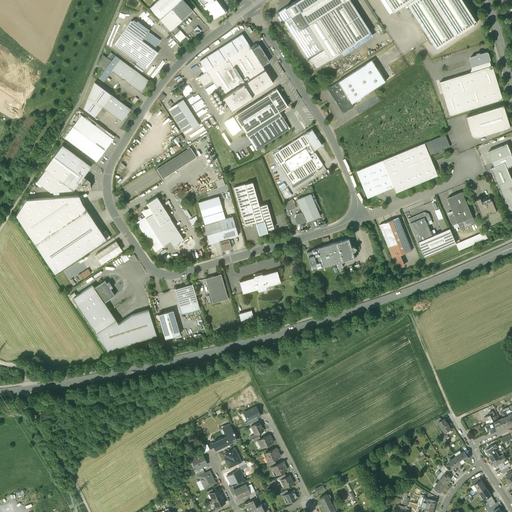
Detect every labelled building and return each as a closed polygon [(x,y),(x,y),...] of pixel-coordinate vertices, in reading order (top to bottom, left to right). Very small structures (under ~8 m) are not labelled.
[(157,0),(149,8),(160,19),(181,0),(157,0)] [(183,0),(181,0),(160,19),(164,24),(170,31),(192,11),(183,0)] [(198,0),(200,2),(200,3),(202,5),(203,6),(204,5),(205,7),(204,7),(205,8),(214,18),(217,15),(217,16),(221,13),(222,14),(223,14),(225,14),(226,13),(226,11),(226,10),(224,9),(223,9),(222,9),(215,0),(214,1),(213,0),(198,0)] [(296,0),(277,13),(313,70),(371,33),(349,0),(296,0)] [(384,0),(392,12),(407,2),(435,48),(476,23),(461,0),(384,0)] [(160,40),(150,33),(144,42),(142,40),(148,32),(134,21),(131,21),(126,28),(113,45),(138,62),(145,68),(146,69),(158,52),(154,49),(160,40)] [(170,31),(164,24),(161,26),(167,33),(170,31)] [(198,26),(194,30),(198,34),(202,30),(198,26)] [(175,35),(181,41),(187,36),(181,29),(175,35)] [(198,77),(203,86),(212,80),(219,91),(228,106),(223,110),(225,113),(228,110),(230,109),(231,110),(273,83),(262,66),(269,61),(259,44),(252,49),(242,34),(209,55),(199,61),(200,62),(206,72),(200,75),(198,77)] [(411,52),(405,55),(410,66),(417,63),(411,52)] [(487,52),(481,54),(479,53),(477,53),(476,55),(471,57),(470,59),(472,67),(474,67),(475,71),(440,82),(450,115),(503,99),(493,66),(491,66),(490,62),(491,60),(489,53),(487,52)] [(149,81),(115,56),(99,78),(103,82),(111,71),(140,92),(149,81)] [(372,60),(327,89),(343,114),(354,107),(352,105),(355,103),(354,101),(386,81),(372,60)] [(145,68),(138,62),(135,66),(142,72),(145,68)] [(391,66),(385,67),(388,78),(394,76),(391,66)] [(101,107),(110,95),(93,83),(82,109),(93,117),(101,107)] [(190,85),(185,87),(188,95),(194,92),(190,85)] [(277,89),(234,116),(245,133),(279,112),(288,106),(277,89)] [(199,92),(188,98),(192,105),(196,103),(199,107),(196,108),(198,113),(208,108),(199,92)] [(130,109),(110,95),(101,107),(121,122),(130,109)] [(183,99),(170,107),(186,133),(199,125),(183,99)] [(504,105),(467,117),(467,118),(472,133),(477,131),(479,137),(511,127),(504,105)] [(186,133),(170,107),(169,109),(185,134),(186,133)] [(290,128),(279,112),(245,133),(256,150),(290,128)] [(81,115),(64,138),(97,162),(113,139),(81,115)] [(234,116),(225,121),(233,135),(242,129),(234,116)] [(312,129),(273,154),(292,185),(323,165),(314,150),(322,145),(312,129)] [(445,135),(425,143),(430,155),(450,147),(445,135)] [(171,148),(174,153),(182,147),(179,142),(181,141),(178,136),(174,139),(177,144),(171,148)] [(425,143),(383,160),(394,187),(396,192),(438,175),(430,155),(425,143)] [(62,144),(44,169),(45,169),(37,181),(51,191),(73,190),(75,187),(83,176),(91,165),(62,144)] [(507,144),(488,151),(492,161),(511,153),(507,144)] [(190,147),(156,169),(162,179),(196,157),(190,147)] [(511,157),(511,153),(492,161),(494,167),(505,162),(507,168),(511,166),(511,157)] [(383,160),(357,171),(368,198),(374,195),(375,191),(378,193),(394,187),(383,160)] [(494,167),(490,168),(497,185),(511,179),(507,168),(505,162),(494,167)] [(153,169),(143,174),(145,177),(154,172),(153,169)] [(132,172),(122,181),(123,183),(133,174),(132,172)] [(314,172),(311,173),(317,182),(324,178),(321,173),(316,176),(314,172)] [(83,176),(75,187),(78,189),(90,188),(89,181),(83,176)] [(511,179),(497,185),(509,213),(511,211),(511,192),(510,188),(511,187),(511,179)] [(252,182),(233,187),(244,226),(256,222),(258,229),(265,227),(266,230),(274,228),(267,204),(259,206),(252,182)] [(462,192),(447,198),(453,212),(458,223),(461,230),(475,223),(462,192)] [(310,194),(297,199),(302,212),(306,221),(306,222),(320,216),(310,194)] [(79,195),(26,200),(16,216),(35,244),(87,210),(82,203),(79,195)] [(157,196),(146,203),(152,213),(145,218),(144,217),(136,222),(155,252),(163,246),(163,245),(170,241),(173,246),(183,240),(170,218),(157,196)] [(204,224),(225,218),(218,197),(197,203),(204,224)] [(490,198),(485,200),(485,199),(482,200),(483,201),(482,201),(481,198),(475,200),(482,216),(487,214),(487,213),(491,211),(492,213),(497,211),(492,199),(491,200),(490,198)] [(292,199),(284,204),(287,211),(296,208),(292,199)] [(87,210),(35,244),(54,273),(106,239),(87,210)] [(302,212),(295,215),(294,217),(297,223),(299,224),(306,221),(302,212)] [(424,212),(408,219),(418,242),(433,236),(427,222),(431,220),(429,214),(424,212)] [(453,212),(448,214),(453,225),(458,223),(453,212)] [(225,218),(204,224),(209,244),(238,235),(232,216),(225,218)] [(398,218),(380,225),(393,259),(393,258),(399,256),(412,251),(398,218)] [(450,228),(433,236),(418,242),(424,256),(456,242),(450,228)] [(484,232),(457,244),(459,250),(487,238),(484,232)] [(350,239),(336,242),(342,262),(355,258),(353,252),(356,251),(358,248),(355,246),(352,247),(350,239)] [(116,241),(95,255),(100,263),(121,249),(116,241)] [(336,242),(312,250),(317,269),(342,262),(336,242)] [(399,256),(393,258),(397,269),(403,266),(399,256)] [(89,268),(82,273),(85,277),(92,273),(89,268)] [(277,270),(262,275),(262,274),(253,276),(254,277),(239,281),(242,293),(257,289),(258,291),(266,289),(266,286),(280,282),(277,270)] [(220,275),(205,279),(212,303),(227,299),(220,275)] [(93,285),(77,295),(75,292),(70,295),(96,333),(108,351),(157,336),(148,310),(130,315),(118,323),(104,302),(115,295),(110,288),(113,286),(109,281),(107,283),(105,280),(94,287),(93,285)] [(192,284),(177,288),(184,313),(199,308),(192,284)] [(240,313),(242,319),(255,315),(253,309),(240,313)] [(173,310),(158,314),(165,339),(180,334),(173,310)] [(256,406),(244,412),(248,420),(248,421),(254,417),(260,415),(256,406)] [(503,426),(499,419),(496,420),(494,416),(491,417),(493,422),(497,429),(503,426)] [(503,417),(499,419),(503,426),(509,424),(505,416),(503,417)] [(451,429),(444,418),(442,420),(438,422),(439,424),(445,432),(451,429)] [(259,422),(251,426),(255,434),(255,435),(258,433),(264,430),(259,422)] [(493,422),(485,425),(487,430),(489,429),(491,432),(497,429),(493,422)] [(229,436),(213,444),(216,450),(226,445),(225,445),(237,439),(234,434),(234,432),(233,432),(229,424),(222,428),(225,433),(227,431),(229,436)] [(261,439),(257,440),(257,441),(259,445),(260,444),(262,448),(273,443),(269,434),(261,439)] [(509,435),(501,438),(503,443),(511,439),(509,435)] [(207,444),(201,447),(204,453),(210,450),(207,444)] [(492,446),(490,447),(489,447),(488,448),(487,449),(485,450),(488,455),(495,451),(494,449),(497,447),(495,445),(492,446)] [(276,448),(266,453),(268,456),(265,457),(268,462),(274,459),(280,456),(279,453),(276,448)] [(233,449),(225,454),(227,457),(224,458),(229,467),(237,464),(241,461),(239,457),(237,458),(233,449)] [(495,451),(488,455),(490,458),(489,458),(490,460),(491,459),(492,460),(503,454),(505,452),(504,450),(497,454),(495,451)] [(464,451),(457,456),(461,463),(468,458),(464,451)] [(503,454),(492,460),(495,465),(497,464),(498,464),(499,463),(500,462),(502,461),(503,461),(506,459),(503,454)] [(201,455),(189,461),(193,470),(201,466),(206,464),(201,455)] [(457,456),(449,461),(453,467),(461,463),(457,456)] [(276,465),(271,468),(273,472),(274,471),(276,475),(287,469),(283,462),(276,465)] [(503,463),(498,466),(501,471),(506,468),(503,463)] [(449,470),(446,467),(445,469),(442,467),(440,469),(442,470),(451,477),(453,474),(449,470)] [(240,469),(227,476),(231,485),(241,480),(239,475),(242,474),(241,470),(240,469)] [(451,477),(442,470),(437,477),(439,479),(446,484),(451,477)] [(210,476),(208,471),(205,473),(199,476),(201,480),(202,480),(205,487),(215,482),(211,475),(210,476)] [(287,477),(281,479),(285,487),(293,483),(289,475),(287,477)] [(439,479),(434,487),(440,492),(446,484),(439,479)] [(486,487),(481,479),(474,484),(471,486),(474,491),(478,489),(479,492),(486,487)] [(245,483),(233,489),(238,498),(248,493),(249,493),(245,483)] [(491,495),(486,487),(479,492),(484,499),(491,495)] [(213,492),(209,493),(209,494),(216,507),(219,505),(225,503),(218,489),(213,492)] [(293,490),(285,495),(288,502),(297,498),(293,490)] [(437,496),(428,492),(427,498),(436,501),(437,496)] [(335,511),(326,494),(319,498),(325,511),(335,511)] [(427,498),(423,497),(421,505),(426,507),(433,509),(436,501),(427,498)] [(251,500),(244,504),(247,511),(251,509),(257,506),(253,499),(251,500)] [(257,506),(251,509),(253,511),(263,511),(267,510),(263,503),(257,506)]
